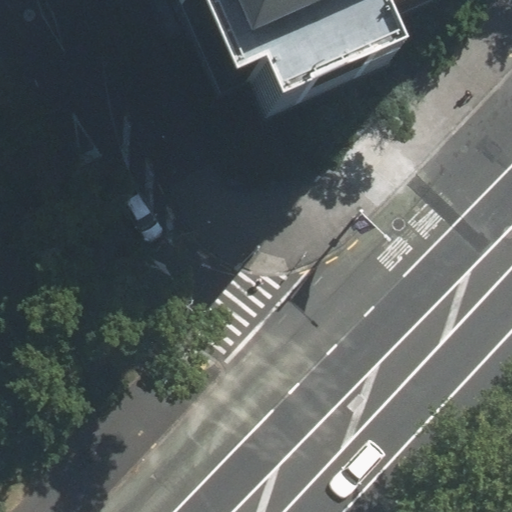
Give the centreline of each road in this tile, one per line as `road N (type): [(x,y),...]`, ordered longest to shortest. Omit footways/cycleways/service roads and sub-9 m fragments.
road 1 (tertiary): [(25,0),(125,225),(191,299),(256,336),(405,354)]
road 2 (secondary): [(254,511),(405,354)]
road 3 (secondary): [(405,354),(511,239)]
